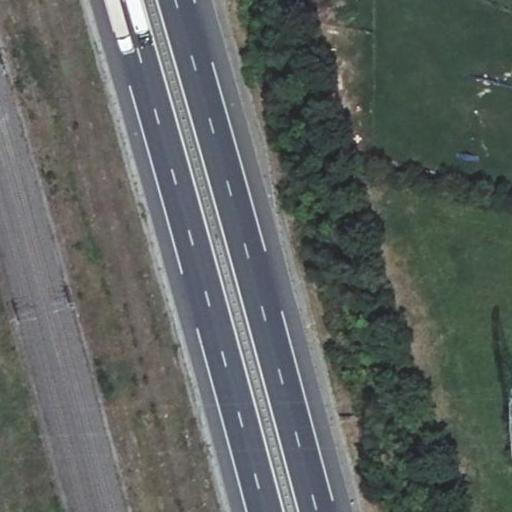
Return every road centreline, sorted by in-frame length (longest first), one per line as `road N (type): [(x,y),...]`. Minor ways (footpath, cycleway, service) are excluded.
road 1 (motorway): [(121,0),(264,511)]
road 2 (motorway): [(317,511),(175,0)]
